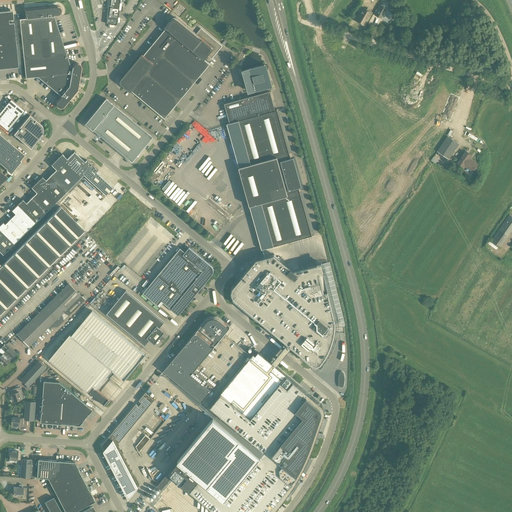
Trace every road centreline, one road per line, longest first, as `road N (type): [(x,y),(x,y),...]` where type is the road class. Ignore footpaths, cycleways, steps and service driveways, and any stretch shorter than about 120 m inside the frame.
road 1 (unclassified): [(305,0),(391,336),(392,391),(379,456),(452,487),(511,469)]
road 2 (primary): [(318,511),(357,431),(366,363),(360,310),(290,62)]
road 3 (unclassified): [(210,296),(335,403),(323,454),(289,511)]
road 4 (unclassified): [(210,296),(87,444)]
road 5 (unclassified): [(210,296),(227,275),(226,261),(130,181)]
road 6 (unclassified): [(63,128),(92,87),(92,54),(75,0)]
road 7 (unclassified): [(130,181),(214,75)]
